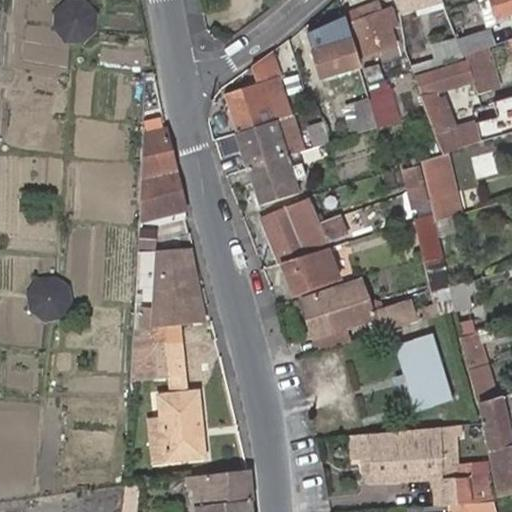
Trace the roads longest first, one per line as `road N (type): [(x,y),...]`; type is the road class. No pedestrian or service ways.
road 1 (residential): [(181,77),(263,390),(282,511)]
road 2 (residential): [(181,77),(219,71),(309,0)]
